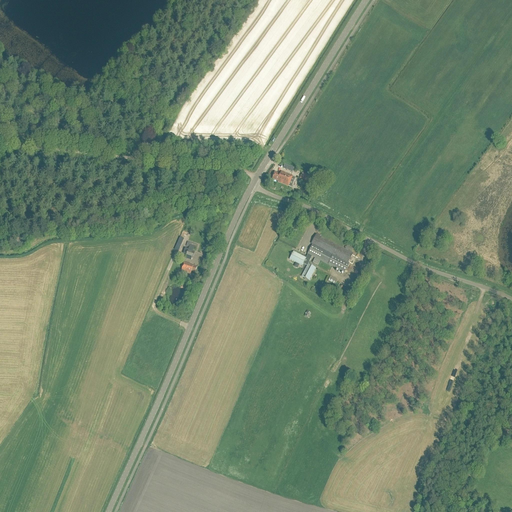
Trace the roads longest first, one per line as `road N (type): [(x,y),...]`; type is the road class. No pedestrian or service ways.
road 1 (tertiary): [(108,511),(251,185)]
road 2 (unclassified): [(511,300),(415,265),(251,185)]
road 3 (track): [(256,177),(0,141)]
road 4 (tertiary): [(251,185),(366,0)]
